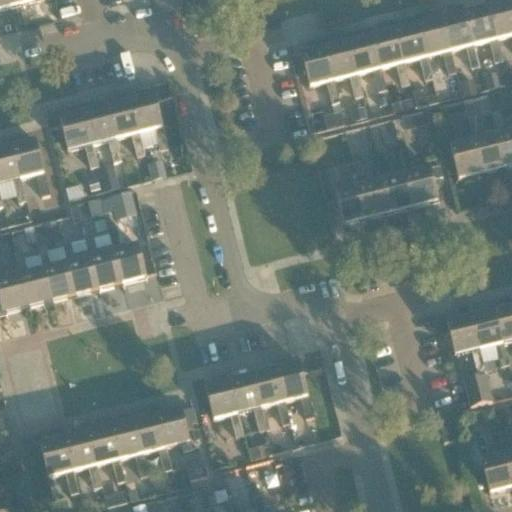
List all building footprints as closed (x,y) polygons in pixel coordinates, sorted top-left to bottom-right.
[(18,0),(0,0),(0,14),(21,9),(18,0)] [(18,0),(21,9),(45,3),(43,0),(18,0)] [(511,5),(490,11),(498,44),(499,44),(511,40),(511,5)] [(504,66),(499,44),(498,44),(490,11),(466,17),(474,50),(475,50),(490,46),(496,68),(504,66)] [(480,72),(475,50),(474,50),(466,17),(443,23),(451,56),(452,56),(467,52),(472,74),(480,72)] [(457,78),(452,56),(451,56),(443,23),(420,29),(428,62),(428,61),(444,58),(449,79),(457,78)] [(434,83),(428,61),(428,62),(420,29),(396,35),(404,67),(405,67),(420,63),(426,85),(434,83)] [(411,89),(405,67),(404,67),(396,35),(373,41),(381,73),(382,73),(397,69),(402,91),(411,89)] [(387,95),(382,73),(381,73),(373,41),(349,46),(357,79),(358,79),(374,75),(379,97),(387,95)] [(364,101),(358,79),(357,79),(349,46),(326,52),(334,85),(335,85),(351,81),(356,103),(364,101)] [(341,107),(335,85),(334,85),(326,52),(302,58),(310,91),(327,87),(332,109),(341,107)] [(484,80),(488,94),(499,91),(496,77),(484,80)] [(465,101),(477,98),(474,83),(461,86),(465,101)] [(412,97),(417,113),(427,110),(423,94),(412,97)] [(511,100),(511,95),(498,98),(502,113),(511,110),(511,100)] [(140,138),(141,138),(156,134),(162,156),(169,154),(155,99),(131,105),(140,138)] [(386,101),(378,103),(380,111),(388,109),(386,101)] [(146,160),(141,138),(140,138),(131,105),(108,111),(116,144),(117,144),(132,140),(138,162),(146,160)] [(407,114),(405,105),(391,109),(393,118),(407,114)] [(123,166),(117,144),(116,144),(108,111),(85,117),(93,150),(94,150),(109,146),(115,168),(123,166)] [(364,111),(350,114),(353,127),(367,123),(364,111)] [(511,135),(505,137),(500,115),(492,117),(497,139),(498,139),(506,172),(511,170),(511,135)] [(99,172),(94,150),(93,150),(85,117),(60,123),(69,156),(86,152),(92,174),(99,172)] [(341,117),(324,121),(327,134),(345,130),(341,117)] [(426,117),(420,118),(423,131),(429,130),(426,117)] [(498,139),(497,139),(482,143),(476,121),(469,123),(474,145),(475,144),(483,178),(506,172),(498,139)] [(475,144),(474,145),(459,149),(453,127),(445,129),(459,184),(483,178),(475,144)] [(21,184),(22,184),(37,180),(43,202),(51,200),(37,145),(12,152),(21,184)] [(185,149),(175,151),(179,163),(188,161),(185,149)] [(27,206),(22,184),(21,184),(12,152),(0,154),(0,189),(14,186),(20,208),(27,206)] [(414,176),(409,154),(401,156),(406,178),(407,178),(415,211),(440,205),(434,183),(431,172),(414,176)] [(407,178),(406,178),(391,182),(385,160),(378,162),(383,184),(384,184),(392,217),(415,211),(407,178)] [(167,182),(163,165),(148,169),(152,186),(167,182)] [(384,184),(383,184),(368,188),(362,166),(354,168),(360,190),(361,190),(368,223),(392,217),(384,184)] [(113,170),(98,174),(104,197),(119,194),(113,170)] [(361,190),(360,190),(344,194),(339,172),(331,174),(345,229),(368,223),(361,190)] [(98,183),(88,186),(91,196),(101,193),(98,183)] [(111,201),(117,224),(137,220),(131,197),(111,201)] [(87,207),(91,223),(104,220),(100,204),(87,207)] [(70,211),(74,228),(82,226),(78,209),(70,211)] [(44,228),(47,243),(59,241),(56,226),(44,228)] [(73,253),(70,243),(66,227),(57,230),(61,246),(63,245),(68,267),(69,267),(77,300),(100,294),(92,261),(91,262),(88,249),(73,253)] [(115,256),(123,289),(148,282),(140,249),(122,254),(117,232),(109,234),(114,256),(115,256)] [(115,256),(114,256),(99,260),(94,238),(86,240),(88,249),(91,262),(92,261),(100,294),(123,289),(115,256)] [(69,267),(68,267),(53,271),(47,249),(39,252),(45,273),(46,273),(53,306),(77,300),(69,267)] [(46,273),(45,273),(30,277),(24,255),(16,257),(22,279),(23,279),(30,312),(53,306),(46,273)] [(22,279),(6,283),(1,261),(0,260),(0,289),(7,318),(30,312),(23,279),(22,279)] [(511,311),(494,316),(503,349),(504,348),(511,346),(511,311)] [(509,370),(504,348),(503,349),(494,316),(471,321),(480,354),(496,350),(501,372),(509,370)] [(486,376),(480,354),(471,321),(447,327),(455,361),(473,356),(478,378),(486,376)] [(285,407),(286,407),(301,403),(306,425),(314,423),(301,368),(276,374),(285,407)] [(291,429),(286,407),(285,407),(276,374),(253,380),(261,413),(262,413),(278,409),(283,431),(291,429)] [(464,385),(471,412),(493,407),(486,379),(464,385)] [(268,435),(262,413),(261,413),(253,380),(230,386),(238,419),(239,419),(254,415),(260,437),(268,435)] [(505,382),(488,386),(493,405),(510,400),(505,382)] [(244,440),(239,419),(238,419),(230,386),(205,392),(214,425),(231,421),(236,442),(244,440)] [(166,453),(167,453),(182,449),(188,471),(196,469),(189,441),(186,430),(183,418),(182,414),(158,420),(166,453)] [(493,414),(482,416),(485,428),(496,425),(493,414)] [(186,430),(197,427),(194,415),(183,418),(186,430)] [(172,475),(167,453),(166,453),(158,420),(135,426),(143,459),(144,459),(159,455),(164,477),(172,475)] [(460,445),(455,423),(454,422),(439,426),(445,449),(460,445)] [(149,480),(144,459),(143,459),(135,426),(112,431),(120,465),(136,461),(141,482),(149,480)] [(126,486),(120,465),(112,431),(89,437),(97,470),(112,467),(118,488),(126,486)] [(193,435),(195,445),(201,444),(199,434),(193,435)] [(511,453),(508,436),(500,438),(505,460),(506,460),(511,484),(511,453)] [(103,492),(97,470),(89,437),(65,443),(73,476),(74,476),(89,472),(95,494),(103,492)] [(511,484),(506,460),(505,460),(490,463),(484,441),(476,443),(490,499),(511,493),(511,484)] [(79,498),(74,476),(73,476),(65,443),(40,449),(48,482),(66,478),(72,500),(79,498)] [(128,497),(130,506),(139,504),(136,494),(128,497)] [(108,511),(118,510),(116,498),(105,501),(107,511),(108,511)] [(264,511),(262,501),(254,503),(256,511),(264,511)]
